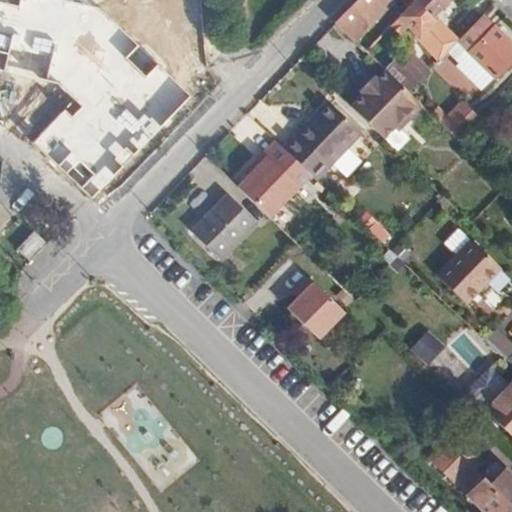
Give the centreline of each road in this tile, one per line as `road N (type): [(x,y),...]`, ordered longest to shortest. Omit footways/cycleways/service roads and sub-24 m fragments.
road 1 (unclassified): [(379,511),(106,255)]
road 2 (unclassified): [(349,0),(106,228)]
road 3 (unknown): [(27,0),(53,117),(40,166)]
road 4 (residential): [(106,228),(0,134)]
